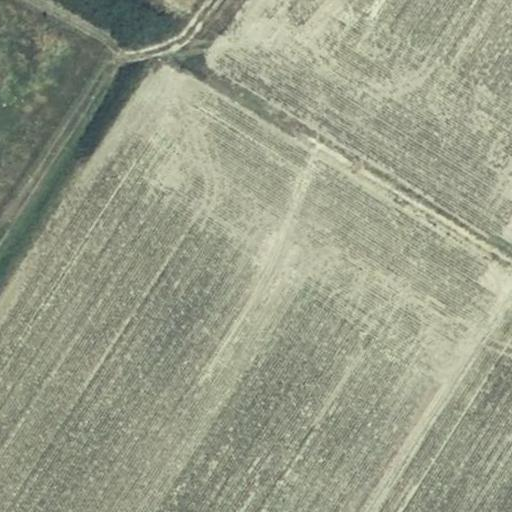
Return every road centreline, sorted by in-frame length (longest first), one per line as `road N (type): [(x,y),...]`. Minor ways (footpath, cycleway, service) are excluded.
road 1 (track): [(108,61),(0,228)]
road 2 (track): [(108,61),(168,48),(222,0)]
